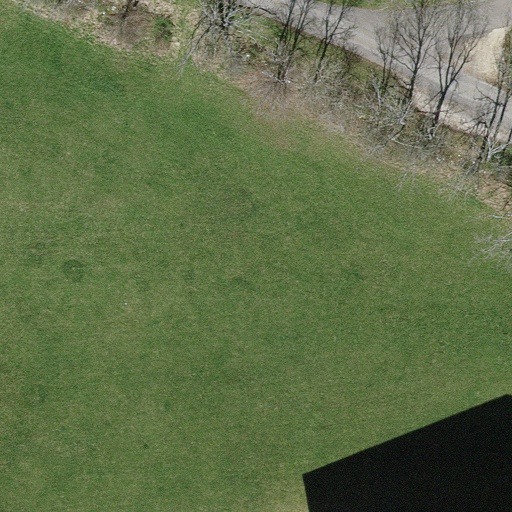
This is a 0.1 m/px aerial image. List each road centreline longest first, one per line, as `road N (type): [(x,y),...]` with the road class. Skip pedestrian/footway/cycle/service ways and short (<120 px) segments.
road 1 (residential): [(262,0),(511,127)]
road 2 (track): [(377,55),(511,25)]
